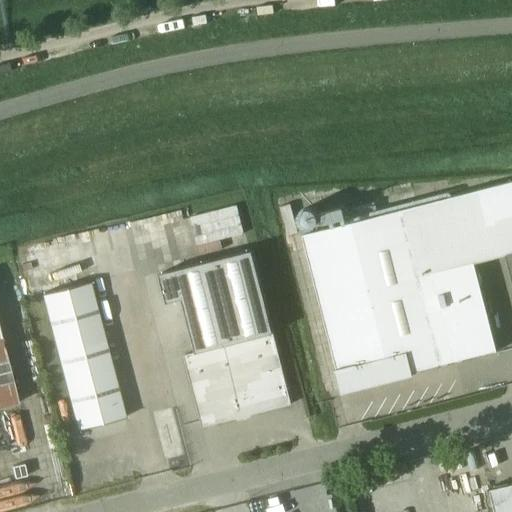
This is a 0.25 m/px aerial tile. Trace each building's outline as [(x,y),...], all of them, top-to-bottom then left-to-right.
[(511,181),(400,210),(302,235),(342,392),(481,356),(458,268),(474,263),(505,255),(511,254),(511,255),(511,181)] [(189,216),(195,238),(241,225),(234,203),(189,216)] [(308,209),(306,209),(304,209),(302,210),(300,211),(299,212),(297,213),(296,215),(296,217),(296,219),(296,221),(296,223),(297,225),(299,227),(300,228),(302,229),(304,230),(306,230),(308,230),(310,229),(312,228),(313,227),(315,226),(316,224),(316,222),(317,220),(317,218),(316,216),(316,215),(315,213),(313,211),(312,210),(310,209),(308,209)] [(184,356),(202,427),(291,404),(252,250),(159,274),(166,303),(182,299),(195,353),(184,356)] [(89,283),(43,295),(78,430),(125,418),(89,283)] [(0,334),(0,407),(18,403),(0,334)] [(511,511),(511,484),(489,490),(494,511),(511,511)]
